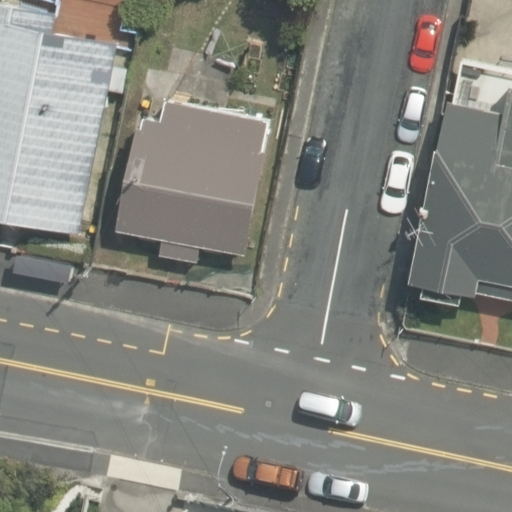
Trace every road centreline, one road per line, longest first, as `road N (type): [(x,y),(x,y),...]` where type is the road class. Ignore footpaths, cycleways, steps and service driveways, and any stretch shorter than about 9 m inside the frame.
road 1 (residential): [(302,422),(397,0)]
road 2 (tertiary): [(0,361),(302,422)]
road 3 (tertiary): [(302,422),(511,468)]
